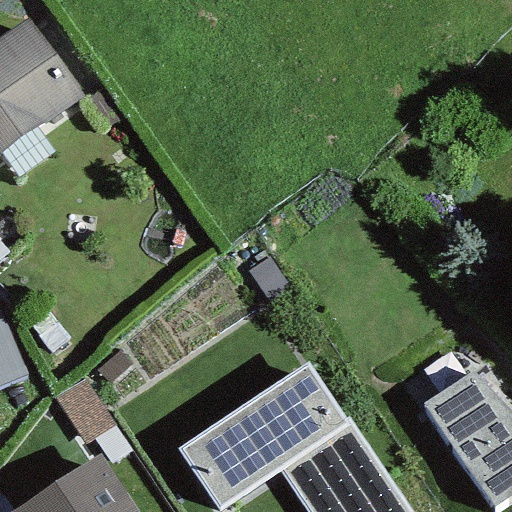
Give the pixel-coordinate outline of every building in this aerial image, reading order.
[(0,173),(81,115),(24,38),(0,55),(0,173)] [(0,292),(0,372),(30,360),(0,292)] [(307,388),(176,474),(201,511),(251,511),(282,492),(294,511),(399,511),(347,434),(340,438),(307,388)] [(511,511),(511,433),(473,391),(419,427),(475,511),(511,511)] [(127,511),(97,468),(32,511),(127,511)]
